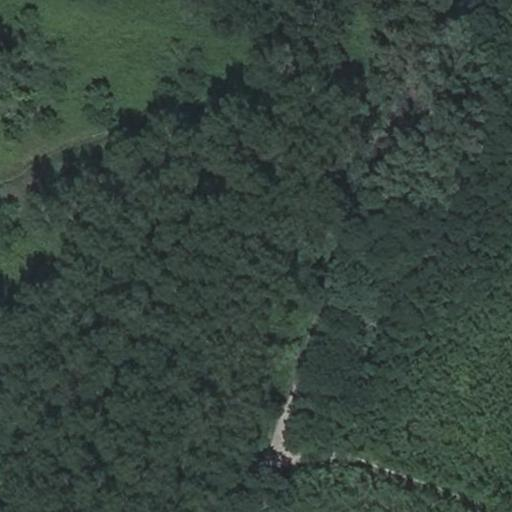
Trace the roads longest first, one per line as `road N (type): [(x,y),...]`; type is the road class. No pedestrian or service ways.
road 1 (unclassified): [(470,0),(428,85),(257,511)]
road 2 (track): [(0,180),(51,169),(122,133),(219,104),(298,112),(351,140)]
